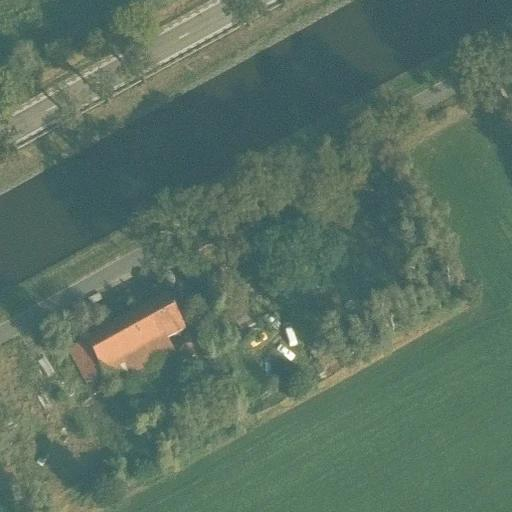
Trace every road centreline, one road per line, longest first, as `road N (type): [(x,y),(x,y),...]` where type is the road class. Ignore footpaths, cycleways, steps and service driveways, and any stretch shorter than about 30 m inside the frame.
road 1 (unclassified): [(0,336),(511,55)]
road 2 (secondary): [(0,139),(254,0)]
